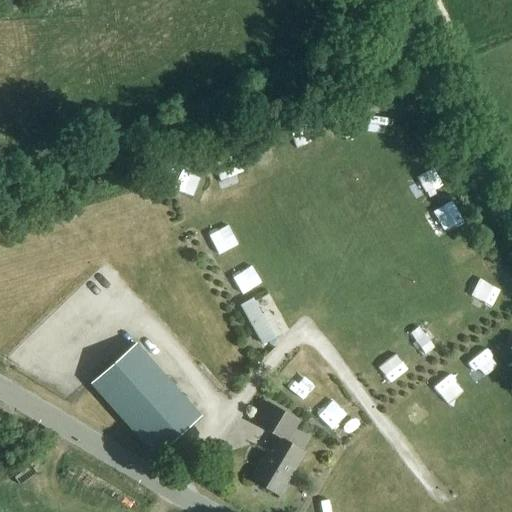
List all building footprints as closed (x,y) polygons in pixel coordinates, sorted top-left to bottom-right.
[(380,94),(372,114),(391,122),(399,102),(380,94)] [(458,200),(438,207),(446,229),(466,222),(458,200)] [(236,273),(245,289),(260,281),(251,265),(236,273)] [(474,299),(493,307),(502,286),(484,277),(474,299)] [(238,306),(260,347),(274,340),(252,299),(238,306)] [(91,385),(155,457),(200,417),(135,345),(91,385)] [(449,400),(466,388),(453,371),(436,383),(449,400)] [(320,412),(333,427),(350,412),(336,397),(320,412)] [(421,425),(433,416),(419,397),(407,406),(421,425)] [(277,437),(251,481),(277,497),(303,453),(285,442),(298,422),(267,404),(255,423),(277,437)]
